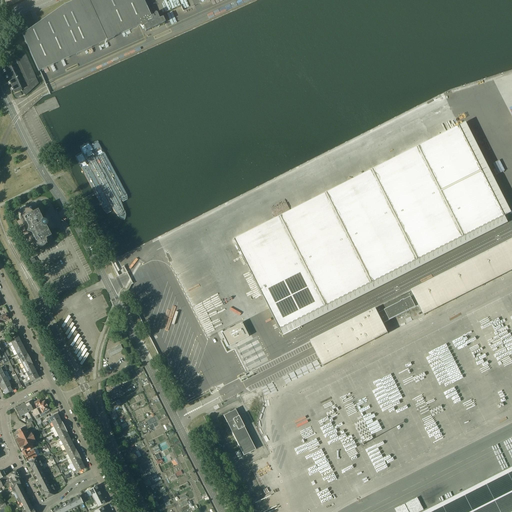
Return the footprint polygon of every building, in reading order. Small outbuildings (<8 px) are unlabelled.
[(143,0),(74,0),(63,5),(35,25),(22,34),(38,71),(140,25),(141,27),(143,26),(145,32),(146,31),(148,30),(149,30),(149,29),(152,28),(152,29),(152,28),(155,27),(156,27),(155,26),(158,25),(158,26),(163,23),(161,18),(159,19),(157,16),(157,14),(156,13),(155,13),(154,13),(154,14),(154,15),(151,17),(143,0)] [(24,54),(22,50),(17,52),(19,56),(14,58),(17,63),(28,87),(22,92),(25,96),(38,84),(24,53),(24,54)] [(14,93),(21,90),(10,66),(3,69),(14,93)] [(44,70),(47,79),(58,76),(56,69),(50,70),(49,68),(44,70)] [(459,126),(234,240),(280,330),(504,216),(459,126)] [(51,237),(45,227),(44,225),(45,224),(45,223),(44,223),(43,223),(37,211),(32,213),(32,212),(31,212),(31,211),(30,211),(30,210),(29,210),(28,210),(27,210),(26,210),(25,210),(24,210),(23,210),(23,211),(22,211),(22,212),(21,212),(21,213),(20,214),(20,215),(20,216),(20,217),(20,218),(21,219),(15,222),(29,248),(34,245),(35,246),(35,247),(36,248),(37,248),(38,248),(39,249),(41,249),(42,248),(43,248),(44,247),(45,246),(45,245),(46,244),(46,243),(46,242),(46,241),(46,240),(46,239),(51,237)] [(411,291),(310,341),(323,366),(388,333),(383,324),(419,306),(411,291)] [(5,313),(0,315),(0,317),(2,323),(3,323),(8,320),(5,313)] [(241,323),(221,334),(228,347),(248,337),(241,323)] [(8,344),(11,343),(12,345),(20,341),(18,336),(7,342),(8,344)] [(20,341),(12,345),(14,350),(22,346),(20,341)] [(0,344),(0,361),(2,361),(4,365),(9,362),(0,344)] [(22,346),(14,350),(16,354),(25,350),(22,346)] [(118,346),(107,351),(110,357),(123,351),(122,348),(119,349),(118,346)] [(25,350),(16,354),(19,359),(27,355),(25,350)] [(27,355),(19,359),(21,363),(30,359),(27,354),(27,355)] [(30,359),(21,363),(23,368),(32,364),(30,359)] [(32,364),(23,368),(26,373),(34,368),(32,364)] [(34,368),(26,373),(28,377),(36,373),(34,368)] [(36,373),(28,377),(29,380),(26,381),(27,383),(39,378),(36,373)] [(6,377),(0,379),(0,385),(0,386),(0,385),(8,382),(6,377)] [(0,385),(0,386),(2,390),(10,386),(8,382),(0,385)] [(10,386),(2,390),(5,395),(16,389),(15,387),(12,389),(10,386)] [(49,410),(47,407),(44,401),(41,403),(40,400),(33,403),(36,408),(39,407),(42,413),(39,414),(41,417),(50,412),(49,410)] [(29,402),(24,404),(28,412),(33,410),(29,402)] [(24,404),(19,407),(23,415),(28,412),(24,404)] [(15,409),(20,420),(22,419),(21,416),(23,415),(19,407),(15,409)] [(235,410),(223,416),(243,456),(255,450),(235,410)] [(47,421),(50,420),(51,423),(59,418),(57,414),(46,419),(47,421)] [(61,423),(59,418),(51,423),(53,427),(61,423)] [(62,422),(61,423),(53,427),(56,432),(64,427),(62,422)] [(64,427),(56,432),(58,436),(66,432),(67,432),(64,427)] [(24,431),(22,428),(17,431),(19,434),(16,435),(16,436),(16,437),(15,437),(16,438),(17,438),(15,439),(20,449),(21,452),(22,452),(23,455),(24,455),(33,451),(36,449),(34,445),(35,445),(33,442),(35,441),(30,432),(28,433),(28,431),(29,431),(28,431),(27,430),(26,430),(24,431)] [(66,432),(58,436),(60,441),(68,437),(66,432)] [(71,441),(68,437),(60,441),(62,445),(71,441)] [(71,441),(62,445),(65,450),(73,446),(71,441)] [(73,446),(65,450),(67,454),(75,450),(73,446)] [(75,450),(67,454),(69,459),(78,455),(76,450),(75,450)] [(33,451),(24,455),(23,455),(26,462),(28,461),(29,462),(35,459),(34,458),(36,457),(33,451)] [(78,455),(69,459),(72,463),(80,459),(80,460),(80,459),(78,455)] [(309,462),(311,470),(322,466),(320,457),(312,459),(313,461),(309,462)] [(38,458),(35,459),(29,462),(28,462),(31,469),(40,464),(39,462),(40,462),(38,458)] [(80,459),(72,463),(74,468),(82,464),(80,460),(80,459)] [(40,464),(31,469),(32,471),(33,470),(35,474),(41,471),(39,467),(42,466),(40,464)] [(82,464),(74,468),(75,471),(72,472),(73,474),(85,469),(82,464)] [(511,511),(511,467),(423,511),(511,511)] [(3,470),(0,471),(0,487),(4,486),(10,483),(6,476),(3,470)] [(16,470),(14,471),(6,476),(10,483),(11,482),(17,479),(20,478),(16,470)] [(41,471),(35,474),(37,478),(38,480),(47,476),(45,474),(43,475),(41,471)] [(47,476),(38,480),(39,483),(39,482),(41,486),(47,483),(45,479),(48,478),(47,476)] [(21,485),(17,479),(11,482),(13,486),(10,488),(11,490),(21,485)] [(47,483),(41,486),(43,490),(42,490),(43,493),(53,488),(52,486),(49,487),(47,483)] [(21,485),(11,490),(12,492),(15,491),(17,495),(23,491),(21,487),(22,487),(21,485)] [(99,492),(96,486),(88,490),(91,496),(99,492)] [(53,488),(43,493),(47,499),(53,495),(51,491),(54,490),(53,488)] [(23,491),(17,495),(19,498),(16,500),(17,502),(27,497),(26,495),(25,495),(23,491)] [(102,498),(99,492),(91,496),(94,502),(102,498)] [(83,504),(79,496),(73,499),(77,507),(83,504)] [(27,497),(17,502),(18,504),(21,503),(23,507),(29,503),(27,499),(28,499),(27,497)] [(105,504),(102,498),(94,502),(97,508),(105,504)] [(77,507),(73,499),(67,502),(71,509),(77,507)] [(66,511),(71,509),(67,502),(62,505),(65,511),(66,511)] [(29,503),(23,507),(25,510),(22,511),(26,511),(33,509),(32,507),(31,507),(29,503)]
